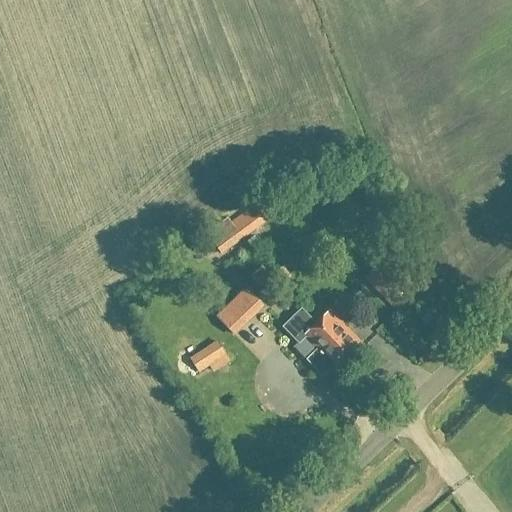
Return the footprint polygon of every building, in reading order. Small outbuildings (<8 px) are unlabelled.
[(325,191),(327,197),(340,191),(337,185),(325,191)] [(233,223),(231,225),(241,239),(260,224),(249,210),(239,218),(235,212),(228,217),(233,223)] [(223,254),(241,239),(231,225),(211,239),(223,254)] [(411,293),(392,273),(377,288),(396,308),(411,293)] [(246,289),(216,318),(233,336),(264,307),(246,289)] [(315,323),(329,337),(337,345),(336,347),(350,360),(363,347),(328,311),(315,323)] [(335,374),(350,360),(336,347),(337,345),(329,337),(315,323),(314,325),(302,312),(283,330),(299,347),(303,342),(315,354),(306,363),(321,378),(325,378),(332,371),(335,374)]
